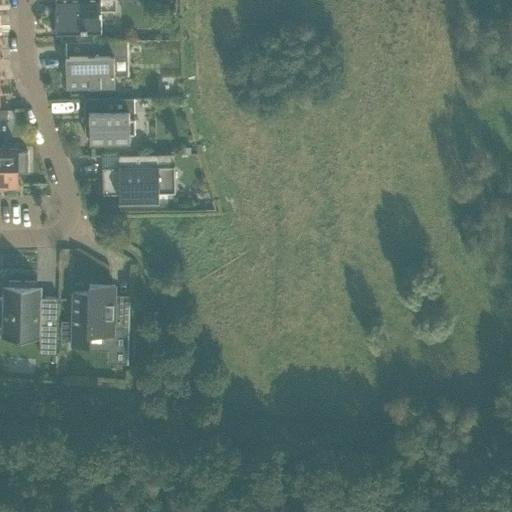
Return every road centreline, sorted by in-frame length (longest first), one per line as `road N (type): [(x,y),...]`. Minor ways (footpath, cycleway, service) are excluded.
road 1 (residential): [(26,0),(25,56),(71,213),(56,235),(0,240)]
road 2 (track): [(237,464),(511,494)]
road 3 (track): [(0,438),(237,464)]
